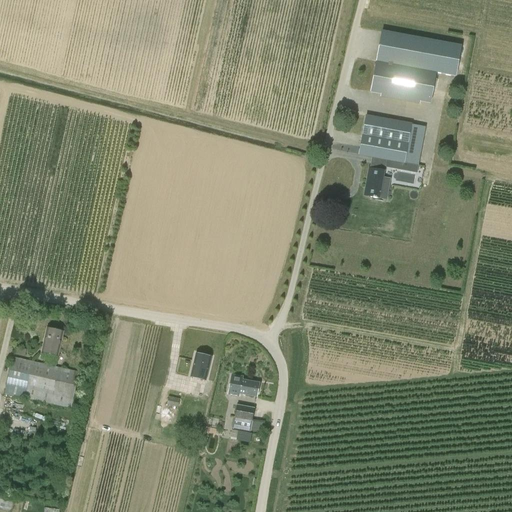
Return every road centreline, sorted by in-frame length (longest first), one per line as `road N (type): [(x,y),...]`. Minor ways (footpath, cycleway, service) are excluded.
road 1 (unclassified): [(265,342),(290,293),(361,0)]
road 2 (unclassified): [(0,290),(224,326),(265,342)]
road 3 (unclassified): [(259,511),(281,388),(278,361),(265,342)]
